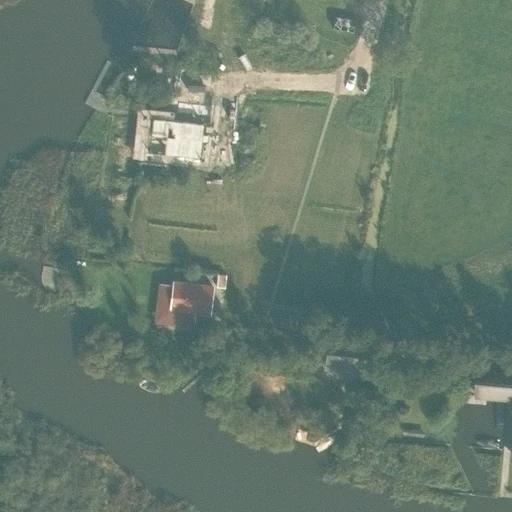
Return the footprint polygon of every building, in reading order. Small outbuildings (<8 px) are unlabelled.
[(336,16),(335,22),(333,30),(353,33),(355,20),(336,16)] [(207,62),(208,45),(195,44),(194,61),(207,62)] [(203,121),(138,114),(138,115),(146,116),(142,150),(140,164),(142,164),(143,150),(194,156),(196,138),(201,139),(202,131),(197,131),(198,122),(203,122),(203,121)] [(169,310),(209,314),(212,286),(173,282),(169,310)] [(367,342),(327,337),(324,366),(351,369),(350,379),(361,380),(363,370),(367,342)] [(476,394),(511,397),(511,422),(510,442),(511,442),(511,370),(478,367),(476,394)]
